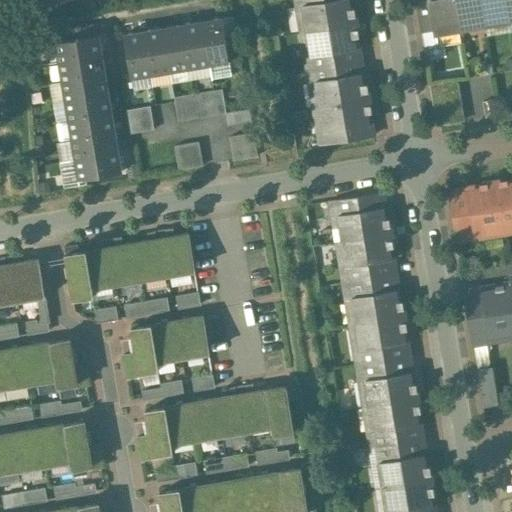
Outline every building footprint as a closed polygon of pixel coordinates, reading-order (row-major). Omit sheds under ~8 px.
[(346,0),(302,0),(305,17),(298,18),(300,31),(300,32),(356,22),(354,8),(348,9),(346,0)] [(429,0),(415,0),(421,31),(435,28),(429,0)] [(429,0),(435,28),(435,30),(460,26),(455,0),(429,0)] [(455,0),(460,26),(485,22),(481,0),(455,0)] [(481,0),(485,22),(509,18),(506,0),(481,0)] [(222,18),(202,21),(209,65),(229,61),(222,18)] [(202,21),(182,24),(189,68),(190,68),(209,65),(202,21)] [(356,22),(300,32),(300,33),(302,45),(309,43),(313,68),(357,61),(353,37),(359,36),(356,22)] [(95,23),(79,26),(81,38),(97,35),(95,23)] [(182,24),(163,28),(170,71),(189,68),(182,24)] [(163,28),(144,31),(151,74),(170,71),(163,28)] [(143,31),(123,34),(131,78),(151,74),(144,31),(143,31)] [(81,38),(55,42),(58,62),(102,55),(98,35),(97,35),(81,38)] [(102,55),(58,62),(62,81),(62,82),(105,74),(102,55)] [(229,61),(209,65),(212,80),(213,79),(232,75),(229,61)] [(357,61),(313,68),(318,93),(310,94),(312,106),(312,107),(369,97),(367,83),(361,84),(357,61)] [(105,74),(62,82),(65,101),(108,93),(105,74)] [(455,79),(430,84),(432,97),(458,93),(455,79)] [(222,89),(174,97),(178,121),(226,113),(222,89)] [(108,93),(65,101),(68,120),(111,113),(108,94),(108,93)] [(458,93),(432,97),(434,111),(460,107),(458,93)] [(369,97),(312,107),(312,108),(313,108),(315,121),(322,120),(327,144),(370,137),(366,113),(371,112),(369,97)] [(150,106),(126,110),(130,133),(154,129),(150,106)] [(460,107),(434,111),(437,125),(462,121),(460,107)] [(249,108),(226,113),(228,124),(251,120),(249,108)] [(111,113),(68,120),(71,140),(115,132),(111,113)] [(115,132),(71,140),(75,159),(118,152),(115,132)] [(253,132),(230,136),(233,160),(257,156),(253,132)] [(198,141),(175,145),(179,169),(203,165),(198,141)] [(118,152),(75,159),(78,179),(121,172),(118,152)] [(511,182),(507,184),(506,178),(493,181),(501,229),(511,227),(511,182)] [(481,188),(448,193),(455,237),(501,229),(493,181),(480,183),(481,188)] [(379,192),(336,199),(340,227),(343,240),(391,232),(389,218),(383,219),(379,192)] [(340,227),(333,228),(335,241),(335,242),(343,240),(340,227)] [(391,232),(343,240),(345,253),(349,281),(392,274),(388,247),(393,246),(391,232)] [(188,233),(161,237),(168,275),(194,270),(188,233)] [(161,237),(136,242),(142,279),(168,275),(161,237)] [(343,240),(335,242),(336,242),(338,255),(345,253),(343,240)] [(136,242),(110,246),(116,284),(142,279),(136,242)] [(110,246),(84,251),(91,288),(92,288),(116,284),(110,246)] [(84,251),(66,254),(73,299),(93,295),(92,288),(91,288),(84,251)] [(38,258),(11,263),(18,301),(38,297),(44,296),(38,258)] [(11,263),(0,264),(0,303),(18,301),(11,263)] [(392,274),(349,281),(356,323),(405,315),(402,301),(397,301),(392,274)] [(496,290),(465,295),(472,338),(503,333),(504,339),(511,337),(511,295),(510,282),(495,284),(496,290)] [(198,292),(176,295),(178,307),(200,303),(198,292)] [(49,322),(44,296),(38,297),(42,318),(43,323),(48,322),(49,322)] [(167,297),(125,304),(127,316),(169,309),(167,297)] [(115,306),(95,309),(97,321),(117,318),(115,306)] [(202,315),(175,320),(182,357),(209,353),(202,315)] [(405,315),(356,323),(363,364),(406,357),(401,330),(407,329),(405,315)] [(42,318),(26,321),(28,333),(49,329),(48,322),(43,323),(42,318)] [(175,320),(150,324),(156,362),(157,361),(182,357),(175,320)] [(17,323),(0,325),(0,337),(19,335),(17,323)] [(150,324),(131,327),(135,352),(139,372),(141,372),(158,369),(157,361),(156,362),(150,324)] [(70,338),(51,341),(57,378),(56,379),(57,386),(74,383),(77,383),(74,363),(70,338)] [(51,341),(25,345),(31,383),(56,379),(57,378),(51,341)] [(25,345),(0,349),(0,352),(6,387),(31,383),(25,345)] [(135,352),(123,354),(127,377),(142,375),(141,372),(139,372),(135,352)] [(406,357),(363,364),(370,405),(418,397),(416,383),(410,384),(406,357)] [(86,361),(74,363),(77,383),(74,383),(75,386),(90,384),(86,361)] [(498,366),(481,367),(484,405),(501,403),(498,366)] [(212,374),(192,377),(194,389),(214,386),(212,374)] [(181,379),(160,383),(161,387),(142,390),(143,398),(183,391),(181,379)] [(285,385),(267,389),(273,426),(272,426),(273,434),(293,430),(288,399),(286,386),(285,385)] [(295,385),(286,386),(288,399),(297,398),(295,385)] [(267,389),(241,393),(247,431),(272,426),(273,426),(267,389)] [(241,393),(215,398),(222,435),(247,431),(241,393)] [(418,397),(370,405),(376,447),(420,439),(415,413),(421,412),(418,397)] [(215,398),(190,402),(196,439),(222,435),(215,398)] [(61,400),(40,404),(42,415),(82,409),(80,401),(61,404),(61,400)] [(190,402),(164,406),(170,444),(171,444),(196,439),(190,402)] [(31,405),(0,410),(0,422),(33,417),(31,405)] [(164,406),(145,410),(149,434),(153,454),(156,454),(172,451),(171,444),(170,444),(164,406)] [(84,420),(65,423),(72,461),(71,461),(72,468),(89,466),(92,465),(88,445),(84,420)] [(65,423),(39,428),(46,465),(71,461),(72,461),(65,423)] [(39,428),(14,432),(20,470),(46,465),(39,428)] [(14,432),(0,434),(0,472),(20,470),(14,432)] [(149,434),(137,437),(141,459),(156,457),(156,454),(153,454),(149,434)] [(420,439),(376,447),(383,488),(432,480),(430,465),(424,466),(420,439)] [(100,443),(88,445),(92,465),(89,466),(89,468),(104,466),(100,443)] [(276,448),(256,451),(258,463),(289,458),(288,450),(277,452),(276,448)] [(246,453),(204,460),(206,472),(248,465),(246,453)] [(195,462),(174,465),(175,469),(156,472),(157,480),(197,474),(195,462)] [(309,467),(300,469),(302,482),(311,480),(309,467)] [(300,468),(281,471),(287,508),(286,509),(286,511),(307,511),(302,482),(300,469),(300,468)] [(281,471),(255,475),(261,511),(266,511),(286,509),(287,508),(281,471)] [(261,511),(255,475),(229,480),(234,511),(261,511)] [(234,511),(229,480),(204,484),(208,511),(234,511)] [(432,480),(383,488),(387,511),(431,511),(429,495),(434,494),(432,480)] [(75,482),(54,486),(56,498),(96,491),(95,483),(76,486),(75,482)] [(208,511),(204,484),(178,489),(181,511),(208,511)] [(45,487),(3,495),(5,506),(47,499),(45,487)] [(181,511),(178,489),(159,492),(162,511),(181,511)] [(99,511),(98,502),(79,505),(80,511),(99,511)]
